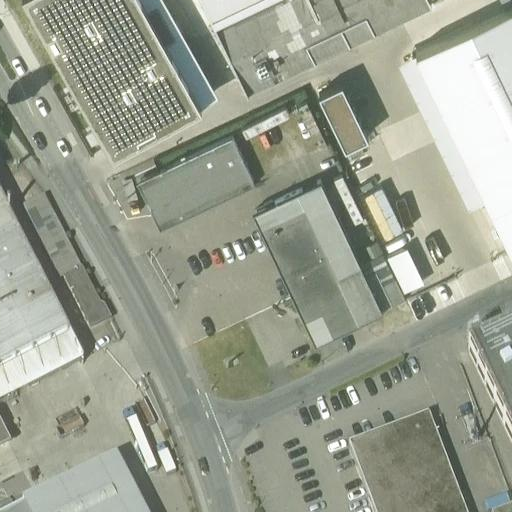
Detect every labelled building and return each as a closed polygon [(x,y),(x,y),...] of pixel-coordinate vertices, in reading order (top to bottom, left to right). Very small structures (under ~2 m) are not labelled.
[(112,153),(201,103),(164,39),(174,33),(157,2),(147,7),(142,0),(25,0),(73,85),(112,153)] [(164,39),(201,103),(218,94),(165,0),(142,0),(147,7),(157,2),(174,33),(164,39)] [(202,0),(234,67),(239,76),(243,85),(247,94),(248,94),(430,7),(426,0),(202,0)] [(511,3),(415,51),(511,251),(511,250),(511,3)] [(232,136),(141,180),(162,224),(254,181),(232,136)] [(366,276),(321,179),(253,211),(304,319),(315,343),(361,321),(360,321),(383,310),(366,276)] [(64,235),(45,197),(43,198),(24,208),(61,281),(65,279),(82,271),(64,235)] [(0,371),(69,336),(0,201),(0,438),(4,437),(0,427),(0,371)] [(100,306),(82,271),(65,279),(88,326),(109,316),(104,308),(100,306)] [(377,271),(366,276),(383,310),(393,305),(383,284),(377,271)] [(395,278),(383,284),(393,305),(405,299),(395,278)] [(511,330),(468,351),(511,443),(511,330)] [(69,336),(0,371),(0,406),(82,365),(69,336)] [(463,511),(428,420),(349,450),(372,511),(463,511)] [(0,438),(0,453),(10,448),(4,437),(0,438)] [(119,511),(98,470),(23,509),(23,510),(17,511),(119,511)]
